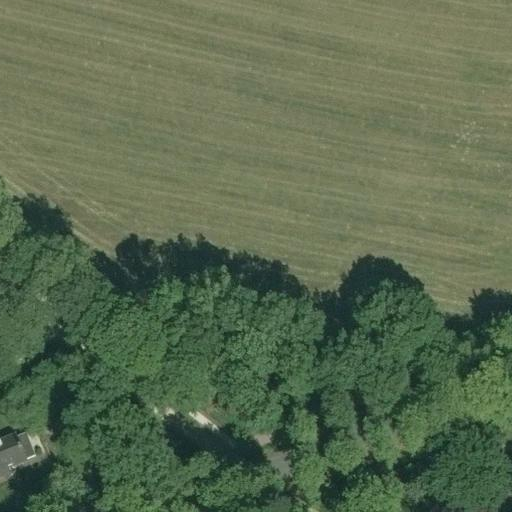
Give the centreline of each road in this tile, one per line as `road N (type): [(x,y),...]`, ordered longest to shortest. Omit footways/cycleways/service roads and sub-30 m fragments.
road 1 (tertiary): [(176,511),(511,372)]
road 2 (track): [(0,288),(222,456)]
